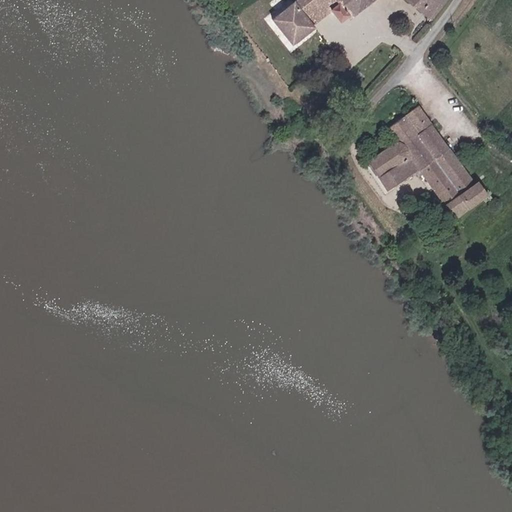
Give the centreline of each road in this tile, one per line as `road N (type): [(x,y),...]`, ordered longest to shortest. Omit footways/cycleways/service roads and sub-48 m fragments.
road 1 (track): [(511,373),(384,201),(352,141)]
road 2 (unclassified): [(352,141),(460,0)]
